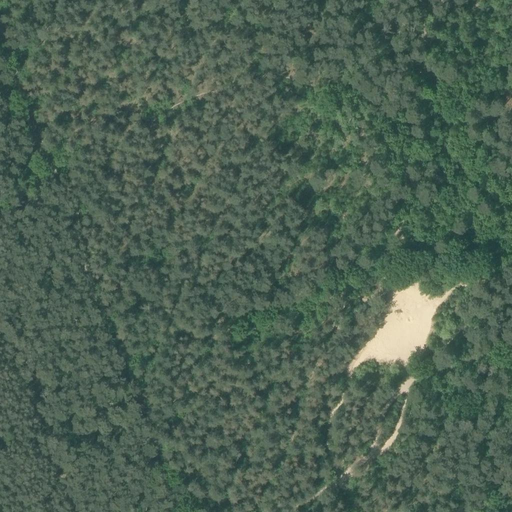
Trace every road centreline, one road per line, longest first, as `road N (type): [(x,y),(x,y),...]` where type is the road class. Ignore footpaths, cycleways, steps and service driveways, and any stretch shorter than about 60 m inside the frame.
road 1 (track): [(141,386),(97,292),(53,164)]
road 2 (track): [(53,164),(0,12)]
road 3 (track): [(186,511),(141,386)]
